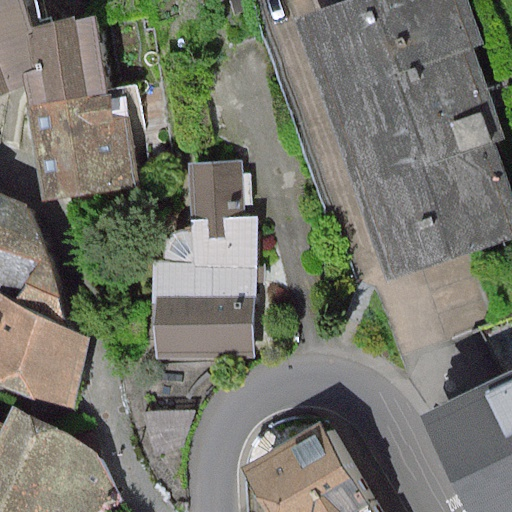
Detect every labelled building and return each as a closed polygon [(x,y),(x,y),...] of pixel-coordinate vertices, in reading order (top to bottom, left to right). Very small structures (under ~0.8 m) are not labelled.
[(0,0),(0,91),(29,80),(51,195),(142,189),(120,113),(101,98),(83,15),(26,21),(21,0),(0,0)] [(247,0),(355,277),(503,232),(432,0),(247,0)] [(0,192),(0,288),(7,291),(15,270),(63,295),(46,216),(0,192)] [(69,407),(83,336),(0,290),(0,389),(23,397),(69,407)] [(252,358),(247,297),(150,295),(154,358),(252,358)] [(511,511),(511,374),(428,414),(475,511),(511,511)] [(58,430),(3,404),(0,412),(0,511),(93,511),(118,499),(99,460),(58,430)] [(378,511),(326,429),(252,473),(275,511),(378,511)]
